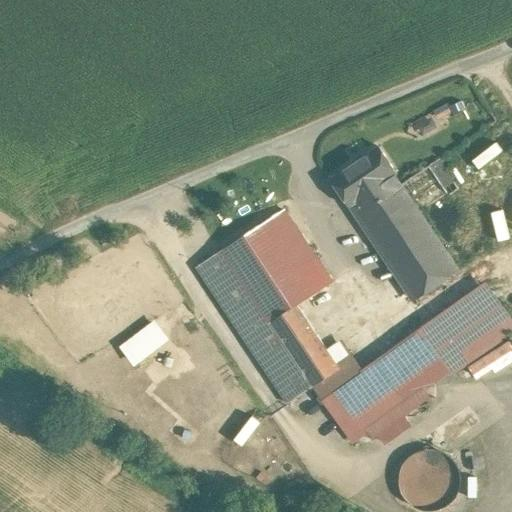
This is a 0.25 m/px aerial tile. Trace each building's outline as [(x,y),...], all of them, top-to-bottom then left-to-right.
[(484,166),(508,148),(502,140),(478,158),(484,166)] [(379,145),(331,178),(349,205),(352,204),(359,215),(403,186),(402,183),(396,174),(398,173),(379,145)] [(460,188),(440,158),(430,164),(450,194),(460,188)] [(450,194),(430,164),(402,183),(403,186),(460,269),(488,251),(450,194)] [(460,188),(454,192),(460,202),(478,190),(472,180),(460,188)] [(460,269),(403,186),(359,215),(416,299),(460,269)] [(478,190),(460,202),(466,211),(485,199),(478,190)] [(485,199),(466,211),(473,221),(491,209),(485,199)] [(284,209),(224,249),(272,321),(298,305),(330,283),(311,255),(314,253),(284,209)] [(491,209),(473,221),(479,230),(498,218),(491,209)] [(498,218),(479,230),(486,240),(504,228),(498,218)] [(272,321),(224,249),(197,267),(288,402),(315,384),(272,321)] [(386,281),(396,307),(407,303),(398,277),(386,281)] [(511,329),(511,322),(488,285),(476,292),(504,335),(511,329)] [(475,291),(437,317),(439,321),(466,359),(467,361),(505,336),(504,335),(476,292),(475,291)] [(298,305),(272,321),(315,384),(340,368),(298,305)] [(156,316),(123,346),(140,365),(173,335),(156,316)] [(466,359),(439,321),(424,331),(451,369),(466,359)] [(351,383),(340,368),(315,384),(350,437),(451,369),(424,331),(351,383)] [(459,491),(461,479),(459,467),(452,457),(442,451),(430,448),(418,451),(408,458),(402,468),(399,480),(402,491),(409,501),(419,508),(431,510),(442,507),(452,501),(459,491)]
